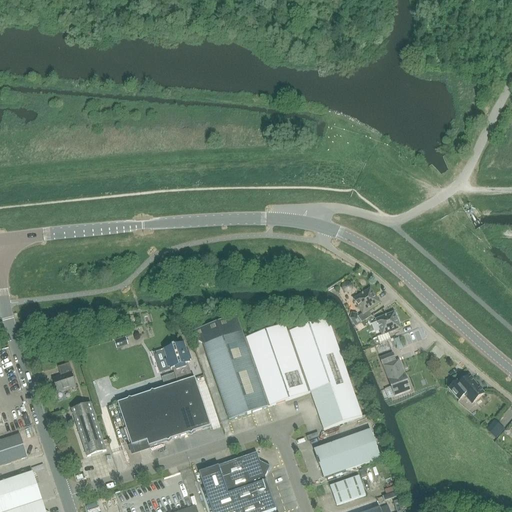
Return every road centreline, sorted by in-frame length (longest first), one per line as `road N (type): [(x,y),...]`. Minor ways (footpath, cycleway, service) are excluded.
road 1 (tertiary): [(0,240),(199,221),(301,222)]
road 2 (residential): [(511,400),(330,248),(326,228)]
road 3 (unclassified): [(65,495),(8,318),(0,249)]
road 4 (tertiary): [(511,369),(389,261),(326,228)]
road 5 (unclassified): [(65,495),(277,427)]
